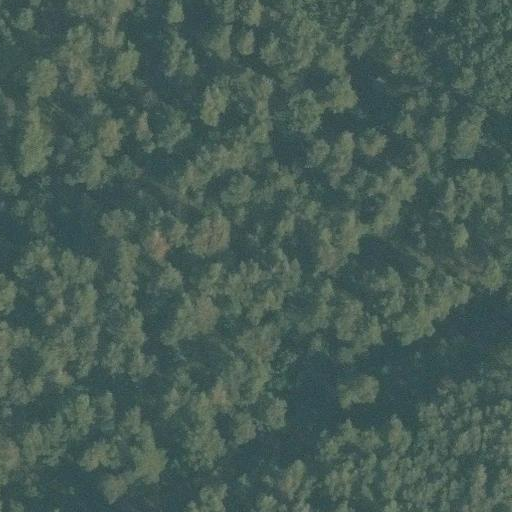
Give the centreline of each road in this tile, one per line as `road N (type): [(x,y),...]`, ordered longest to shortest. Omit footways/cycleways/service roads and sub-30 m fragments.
road 1 (unknown): [(511,369),(173,511)]
road 2 (track): [(511,406),(250,511)]
